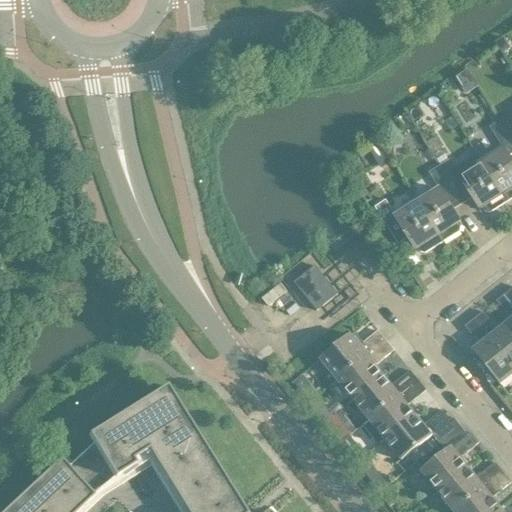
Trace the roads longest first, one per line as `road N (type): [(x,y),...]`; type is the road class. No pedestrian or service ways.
road 1 (tertiary): [(361,511),(174,275),(124,171)]
road 2 (residential): [(511,441),(419,321)]
road 3 (tertiary): [(79,45),(107,151),(124,171)]
road 4 (tertiary): [(124,171),(124,42)]
